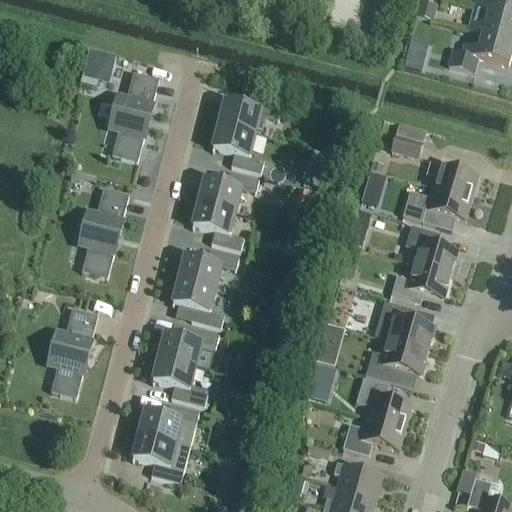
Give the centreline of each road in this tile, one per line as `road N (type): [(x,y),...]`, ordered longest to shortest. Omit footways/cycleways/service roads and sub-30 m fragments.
road 1 (residential): [(84,497),(195,67)]
road 2 (residential): [(498,316),(464,362),(429,511)]
